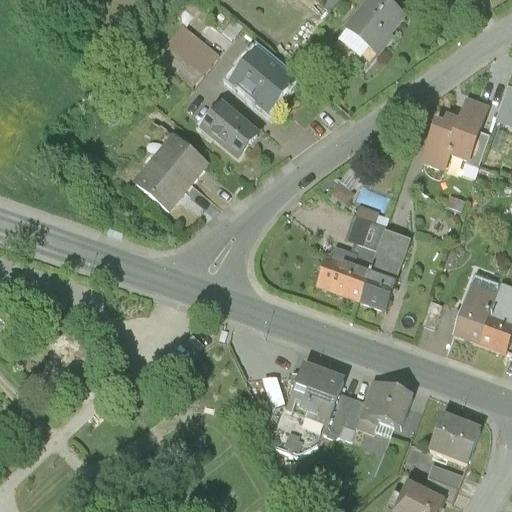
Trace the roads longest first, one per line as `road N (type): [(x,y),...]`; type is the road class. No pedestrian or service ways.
road 1 (residential): [(195,295),(309,170),(511,27)]
road 2 (secondary): [(195,295),(511,407)]
road 3 (secondary): [(0,224),(195,295)]
